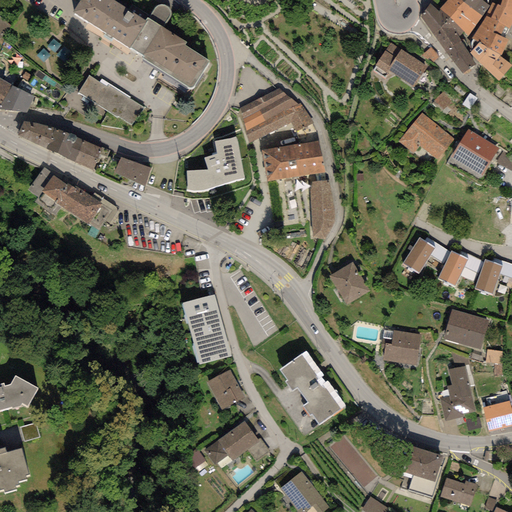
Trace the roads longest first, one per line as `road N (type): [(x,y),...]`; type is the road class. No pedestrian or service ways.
road 1 (residential): [(298,307),(343,211),(333,162),(304,103),(221,39)]
road 2 (residential): [(207,234),(236,359),(259,416),(284,448),(223,511)]
road 3 (tertiary): [(0,117),(53,119),(135,149),(173,145),(213,109),(221,39)]
road 4 (tertiary): [(207,234),(0,136)]
road 5 (tertiary): [(460,443),(414,438),(374,415),(298,307)]
road 6 (residential): [(407,20),(436,62),(511,119)]
